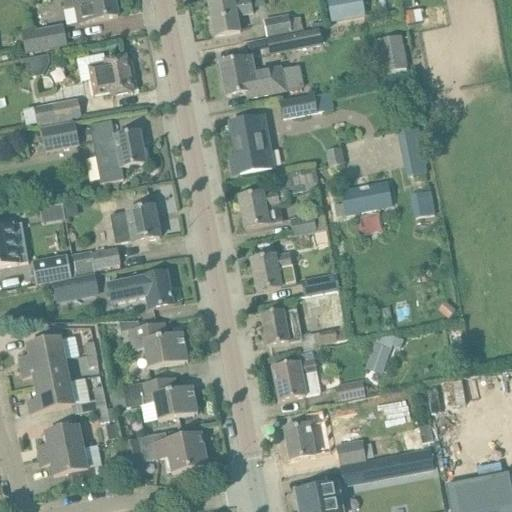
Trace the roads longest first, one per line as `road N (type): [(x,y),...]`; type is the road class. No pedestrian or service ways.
road 1 (tertiary): [(258,491),(161,0)]
road 2 (residential): [(258,491),(84,511)]
